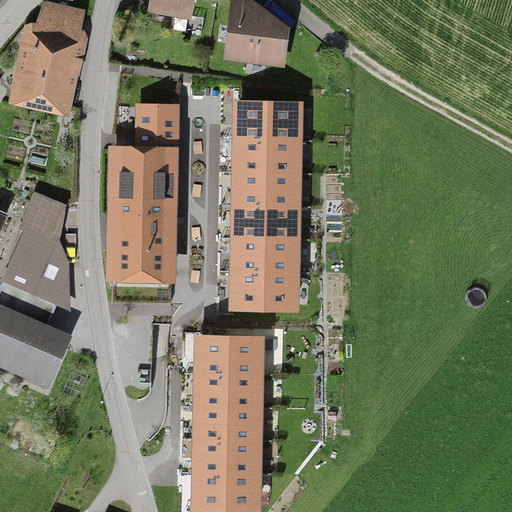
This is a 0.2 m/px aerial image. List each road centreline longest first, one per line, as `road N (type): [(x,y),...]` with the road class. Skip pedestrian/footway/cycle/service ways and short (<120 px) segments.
road 1 (residential): [(107,0),(87,164),(89,257),(104,370),(139,511)]
road 2 (track): [(511,149),(346,49)]
